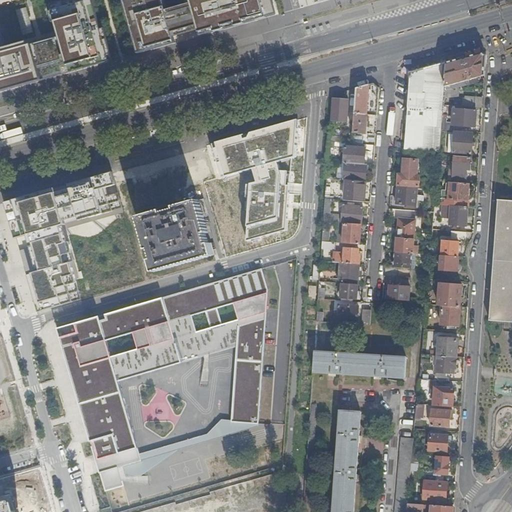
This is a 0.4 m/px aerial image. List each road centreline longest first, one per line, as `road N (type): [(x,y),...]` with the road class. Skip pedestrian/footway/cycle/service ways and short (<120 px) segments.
road 1 (primary): [(475,0),(0,133)]
road 2 (residential): [(315,70),(302,238),(18,324)]
road 3 (residential): [(495,43),(465,473),(476,501)]
road 4 (primary): [(0,157),(315,70)]
road 5 (residential): [(374,299),(392,48)]
road 6 (residential): [(357,392),(391,395),(382,511)]
road 7 (residential): [(54,449),(18,324)]
road 8 (primary): [(392,48),(511,15)]
